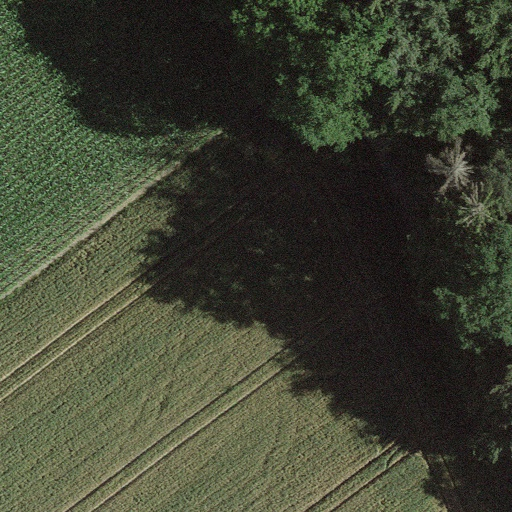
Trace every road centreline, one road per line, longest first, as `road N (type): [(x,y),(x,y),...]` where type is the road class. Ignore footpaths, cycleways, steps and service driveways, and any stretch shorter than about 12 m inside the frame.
road 1 (track): [(511,429),(297,0)]
road 2 (track): [(329,53),(408,90),(511,170)]
